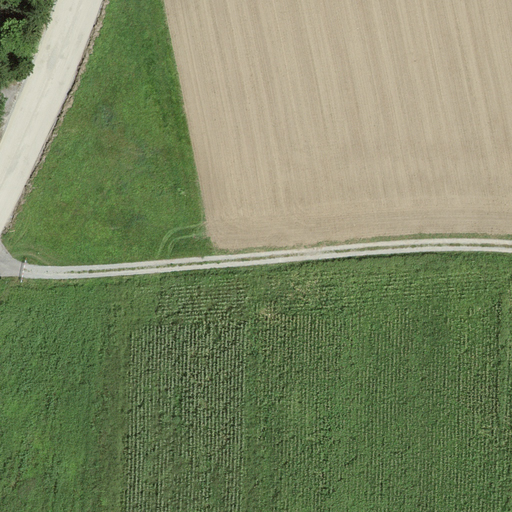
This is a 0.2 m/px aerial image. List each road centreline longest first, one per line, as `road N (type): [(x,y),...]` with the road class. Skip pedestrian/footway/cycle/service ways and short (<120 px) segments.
road 1 (track): [(511,245),(199,265),(0,266)]
road 2 (tertiary): [(73,0),(43,91),(0,181)]
